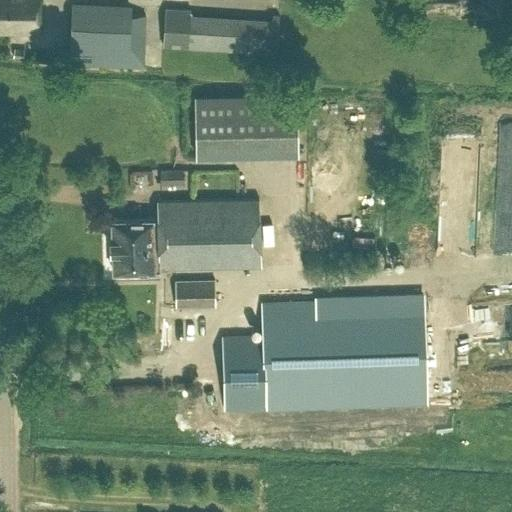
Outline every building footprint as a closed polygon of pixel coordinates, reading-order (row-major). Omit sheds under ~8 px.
[(39,0),(0,0),(0,32),(39,33),(39,0)] [(191,9),(165,7),(162,46),(276,54),(279,14),(272,14),(272,20),(190,15),(191,9)] [(146,14),(71,11),(69,63),(143,66),(144,50),(146,14)] [(295,154),(294,93),(191,95),(193,157),(295,154)] [(501,247),(511,247),(511,156),(500,156),(498,202),(502,202),(501,247)] [(183,170),(160,170),(161,185),(184,185),(183,170)] [(261,265),(259,197),(156,199),(156,217),(111,218),(112,271),(160,270),(160,267),(261,265)] [(177,276),(177,290),(217,290),(217,277),(177,276)] [(219,292),(178,293),(178,307),(220,306),(219,292)] [(426,400),(423,296),(261,301),(262,333),(222,334),(224,406),(265,404),(426,400)]
